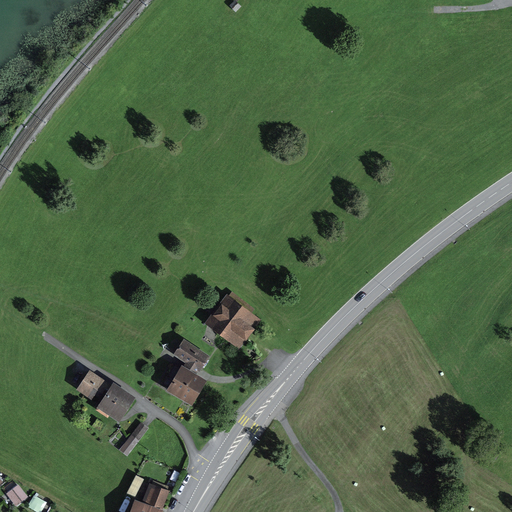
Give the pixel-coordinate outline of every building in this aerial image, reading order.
[(261,320),(227,294),(204,324),(239,350),(261,320)] [(198,376),(211,356),(184,338),(173,355),(186,363),(184,367),(198,376)] [(166,392),(192,407),(207,381),(198,376),(184,367),(182,366),(166,392)] [(102,400),(112,386),(90,371),(77,390),(92,400),(95,395),(102,400)] [(136,398),(114,384),(112,386),(102,400),(97,408),(119,423),(136,398)] [(101,432),(106,425),(97,419),(92,426),(101,432)] [(149,429),(141,423),(119,450),(127,456),(149,429)] [(177,483),(181,474),(175,470),(170,480),(177,483)] [(130,511),(162,511),(163,511),(162,510),(169,491),(149,483),(142,503),(135,500),(130,511)] [(28,497),(19,485),(6,494),(16,507),(28,497)]
